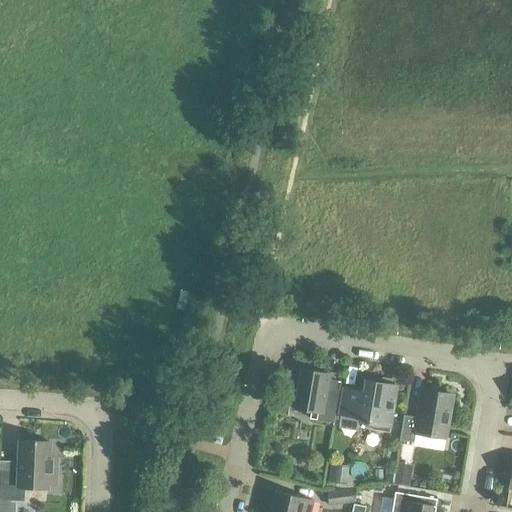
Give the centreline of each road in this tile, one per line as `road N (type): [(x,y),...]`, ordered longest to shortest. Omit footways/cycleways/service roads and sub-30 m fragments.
road 1 (residential): [(473,511),(488,374),(474,361),(292,332),(269,343),(260,362),(224,511)]
road 2 (track): [(291,177),(511,172)]
road 3 (residential): [(100,511),(102,435),(94,415),(0,400)]
